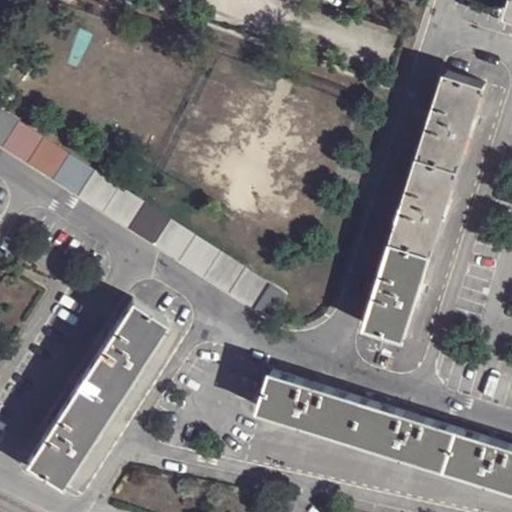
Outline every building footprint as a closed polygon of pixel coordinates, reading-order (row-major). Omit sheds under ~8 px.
[(449,68),(369,322),(408,334),(435,250),(464,158),(486,81),(449,68)] [(0,104),(0,140),(259,306),(275,282),(0,104)] [(275,282),(259,306),(274,316),(291,292),(275,282)] [(138,297),(34,462),(66,483),(122,397),(172,318),(138,297)] [(511,441),(275,367),(263,407),(367,440),(456,468),(511,484),(511,441)]
